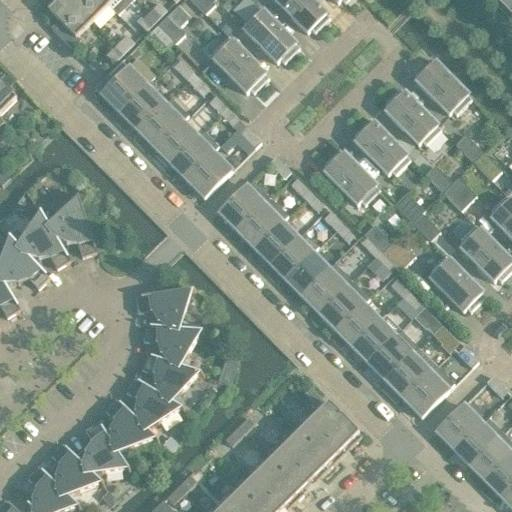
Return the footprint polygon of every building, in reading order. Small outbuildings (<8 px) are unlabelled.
[(79,40),(93,26),(67,0),(62,0),(48,15),(58,25),(51,32),(72,53),(82,43),(79,40)] [(67,0),(93,26),(110,10),(100,0),(67,0)] [(132,0),(100,0),(110,10),(119,19),(135,3),(132,0)] [(206,19),(216,9),(206,0),(188,0),(188,1),(206,19)] [(315,38),(331,23),(308,0),(277,0),(278,1),(275,4),(308,38),(312,34),(315,38)] [(511,0),(489,0),(511,22),(511,0)] [(157,25),(167,15),(160,8),(149,18),(157,25)] [(185,40),(179,33),(191,21),(179,9),(167,21),(158,31),(170,44),(176,49),(185,40)] [(281,64),(285,68),(300,53),(260,12),(244,27),(248,31),(244,35),(278,68),(281,64)] [(147,35),(157,25),(149,18),(139,28),(147,35)] [(165,49),(170,44),(158,31),(152,36),(165,49)] [(125,57),(135,47),(127,40),(117,50),(125,57)] [(251,94),(255,98),(270,83),(229,42),(214,57),(218,61),(214,65),(247,98),(251,94)] [(114,67),(125,57),(117,50),(107,60),(114,67)] [(120,118),(148,91),(147,90),(156,81),(138,63),(129,72),(123,65),(103,84),(110,91),(102,99),(120,118)] [(457,119),(472,104),(432,63),(416,79),(420,82),(416,86),(450,119),(453,116),(457,119)] [(189,85),(195,80),(183,67),(177,73),(189,85)] [(204,100),(210,95),(195,80),(189,85),(202,98),(204,100)] [(0,119),(17,103),(0,86),(0,119)] [(138,136),(166,109),(148,91),(120,118),(138,136)] [(423,146),(426,150),(442,135),(401,94),(386,109),(389,113),(386,116),(419,150),(423,146)] [(222,119),(228,113),(216,101),(210,106),(222,119)] [(183,126),(189,121),(189,120),(172,103),(166,109),(138,136),(156,154),(184,127),(183,126)] [(238,134),(244,129),(228,113),(222,119),(238,134)] [(392,176),(396,180),(411,165),(371,124),(355,139),(359,143),(355,146),(389,180),(392,176)] [(171,169),(199,142),(184,127),(156,154),(171,169)] [(262,147),(245,131),(244,129),(238,134),(256,153),(262,147)] [(187,185),(214,158),(214,157),(220,151),(206,137),(199,143),(199,142),(171,169),(187,185)] [(474,167),(484,158),(466,139),(456,149),(474,167)] [(362,206),(366,210),(381,195),(340,154),(325,169),(329,173),(325,177),(358,210),(362,206)] [(205,204),(233,176),(214,158),(187,185),(205,204)] [(484,158),(474,167),(492,185),(502,176),(484,158)] [(283,180),(289,175),(276,161),(270,167),(283,180)] [(444,198),(453,188),(435,170),(426,179),(444,198)] [(459,182),(453,188),(444,198),(462,216),(477,201),(459,182)] [(307,204),(312,198),(297,183),(292,188),(294,191),(307,204)] [(238,236),(271,204),(270,203),(271,203),(254,185),(248,192),(247,190),(219,218),(238,236)] [(413,228),(423,218),(426,215),(408,197),(395,210),(413,228)] [(316,214),(322,208),(312,198),(307,204),(316,214)] [(83,262),(97,257),(77,199),(76,199),(78,205),(50,232),(49,232),(57,243),(61,250),(77,244),(83,262)] [(511,205),(507,200),(492,215),(495,219),(492,223),(511,243),(511,205)] [(256,255),(283,227),(289,221),(272,204),(271,204),(238,236),(256,255)] [(50,232),(41,217),(39,214),(38,214),(41,220),(19,252),(28,262),(29,261),(34,267),(48,258),(58,274),(71,266),(61,250),(57,243),(49,232),(50,232)] [(337,235),(343,229),(331,216),(325,222),(337,235)] [(423,218),(413,228),(431,246),(441,236),(423,218)] [(271,270),(298,243),(283,227),(256,255),(271,270)] [(347,245),(353,239),(343,229),(337,235),(347,245)] [(383,258),(392,248),(374,230),(365,240),(369,244),(382,257),(383,258)] [(498,283),(502,287),(511,276),(511,266),(476,231),(461,246),(465,249),(461,253),(495,287),(498,283)] [(286,285),(314,258),(313,258),(319,251),(305,237),(299,243),(298,243),(271,270),(286,285)] [(19,252),(10,242),(7,239),(6,240),(11,245),(0,271),(0,281),(4,289),(5,288),(10,297),(26,281),(39,294),(50,283),(34,267),(29,261),(28,262),(19,252)] [(383,258),(394,269),(401,276),(416,261),(398,243),(392,248),(383,258)] [(382,257),(369,244),(364,249),(377,261),(382,257)] [(394,269),(383,258),(382,257),(377,261),(390,274),(394,269)] [(301,301),(329,273),(314,258),(286,285),(301,301)] [(468,313),(471,317),(487,302),(446,261),(431,276),(434,280),(431,283),(464,317),(468,313)] [(319,319),(352,286),(353,285),(336,268),(329,274),(329,273),(301,301),(319,319)] [(0,310),(8,323),(21,315),(10,297),(5,288),(4,289),(0,281),(0,310)] [(404,302),(410,296),(397,284),(391,289),(404,302)] [(337,337),(365,310),(364,309),(371,303),(354,286),(353,287),(352,286),(319,319),(337,337)] [(192,298),(198,297),(198,296),(136,302),(138,318),(157,316),(158,332),(166,333),(179,335),(180,334),(192,298)] [(414,312),(419,306),(410,296),(404,302),(414,312)] [(380,325),(379,324),(365,310),(337,337),(353,352),(380,325)] [(353,352),(368,368),(402,334),(386,319),(380,325),(353,352)] [(436,323),(427,332),(433,338),(436,335),(442,329),(436,323)] [(442,329),(436,335),(437,335),(450,348),(455,342),(442,329)] [(166,333),(158,332),(146,330),(144,346),(162,348),(161,364),(168,367),(168,368),(180,372),(181,372),(201,338),(206,339),(207,338),(180,334),(179,335),(166,333)] [(402,334),(368,368),(386,386),(413,359),(420,352),(402,334)] [(463,350),(458,356),(474,372),(479,366),(463,350)] [(420,352),(413,359),(386,386),(404,404),(431,377),(438,370),(420,352)] [(168,367),(161,364),(147,359),(142,374),(159,380),(154,396),(161,400),(160,401),(172,408),(172,407),(199,379),(205,381),(205,380),(181,372),(180,372),(168,368),(168,367)] [(404,404),(422,423),(450,395),(449,394),(455,388),(438,371),(432,377),(431,377),(404,404)] [(501,399),(506,394),(493,381),(488,386),(501,399)] [(161,400),(154,396),(134,383),(126,397),(142,407),(133,420),(139,426),(138,426),(148,436),(181,414),(186,417),(186,416),(172,407),(172,408),(160,401),(161,400)] [(317,409),(323,403),(312,391),(306,397),(317,409)] [(139,426),(133,420),(117,404),(106,415),(119,428),(107,440),(111,446),(111,447),(118,458),(119,458),(155,444),(159,449),(160,448),(148,436),(138,426),(139,426)] [(329,409),(301,437),(334,470),(340,464),(338,461),(349,450),(351,453),(363,441),(330,408),(329,409)] [(455,455),(483,428),(464,410),(437,437),(455,455)] [(250,422),(238,433),(244,439),(256,428),(250,422)] [(471,471),(503,438),(504,437),(489,423),(483,429),(483,428),(455,455),(471,471)] [(111,446),(107,440),(99,427),(86,435),(96,451),(77,463),(84,470),(83,470),(93,479),(128,475),(131,480),(132,479),(119,458),(118,458),(111,447),(111,446)] [(233,450),(244,439),(238,433),(227,445),(233,450)] [(301,437),(271,466),(304,499),(311,492),(309,490),(320,479),(322,482),(334,470),(301,437)] [(486,486),(511,459),(511,445),(505,438),(504,439),(503,438),(471,471),(486,486)] [(84,470),(77,463),(62,449),(51,460),(65,473),(52,485),(57,490),(57,491),(67,501),(68,501),(101,489),(105,493),(106,492),(93,479),(83,470),(84,470)] [(501,501),(511,490),(511,459),(486,486),(501,501)] [(271,466),(242,495),(258,511),(286,511),(291,508),(293,510),(304,499),(271,466)] [(57,490),(52,485),(39,472),(28,483),(41,496),(35,503),(33,511),(32,511),(31,511),(30,511),(77,511),(78,511),(68,501),(67,501),(57,491),(57,490)] [(191,480),(180,491),(186,497),(197,486),(191,480)] [(511,511),(511,490),(501,501),(511,511)] [(174,508),(186,497),(180,491),(168,503),(174,508)] [(225,511),(258,511),(242,495),(225,511)]
